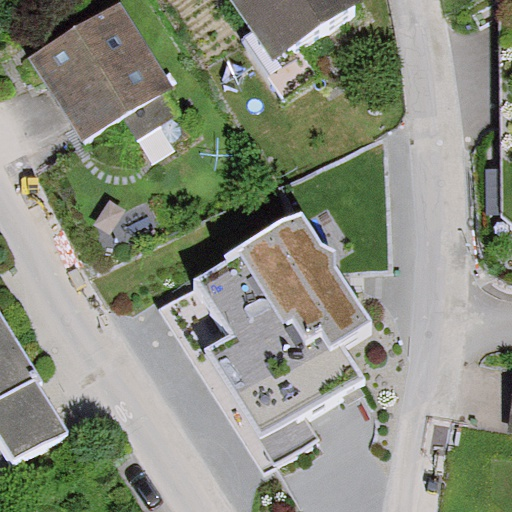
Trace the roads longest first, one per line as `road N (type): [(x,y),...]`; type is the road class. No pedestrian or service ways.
road 1 (residential): [(204,511),(126,420),(0,166)]
road 2 (residential): [(440,305),(431,62),(417,0)]
road 3 (residential): [(411,511),(440,305)]
